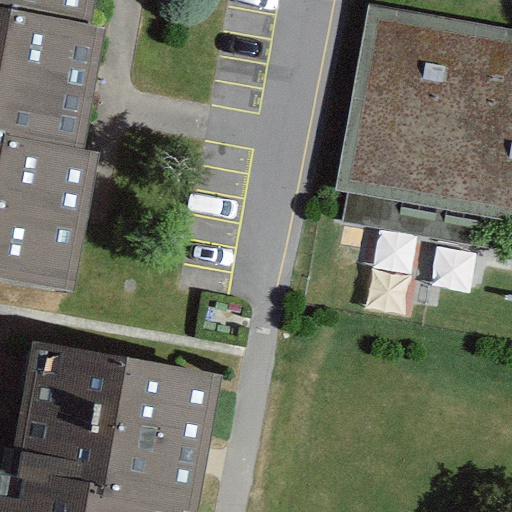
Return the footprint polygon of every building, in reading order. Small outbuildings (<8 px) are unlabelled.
[(88,0),(0,0),(0,39),(81,52),(88,0)] [(511,229),(511,42),(362,15),(329,196),(511,229)] [(0,168),(77,180),(95,53),(81,52),(0,39),(0,168)] [(0,168),(0,297),(70,308),(89,182),(77,180),(0,168)] [(470,287),(475,249),(378,236),(369,305),(413,311),(417,280),(470,287)] [(511,266),(510,267),(503,331),(511,332),(511,266)] [(28,334),(5,466),(177,496),(191,498),(198,461),(215,367),(28,334)] [(0,464),(0,511),(174,511),(177,496),(5,466),(0,464)]
